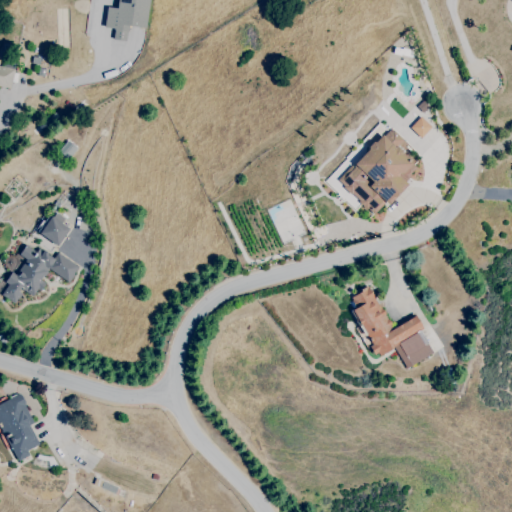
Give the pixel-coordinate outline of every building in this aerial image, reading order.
[(148,0),(118,0),(117,9),(106,7),(103,28),(113,29),(112,40),(125,41),(127,26),(145,29),(148,0)] [(0,86),(10,89),(13,69),(0,66),(0,86)] [(409,128),(420,138),(430,127),(419,117),(409,128)] [(335,179),(372,217),(407,183),(402,178),(421,160),(389,127),(367,149),(361,144),(336,168),(341,172),(335,179)] [(57,247),(68,229),(49,216),(37,234),(57,247)] [(0,291),(0,295),(14,303),(21,290),(34,298),(42,283),(40,282),(47,270),(69,282),(78,266),(56,253),(52,259),(24,244),(18,256),(19,257),(0,291)] [(404,368),(432,355),(414,315),(389,327),(370,287),(349,297),(354,308),(351,309),(374,357),(395,348),(404,368)] [(0,403),(0,429),(15,462),(29,456),(27,451),(40,445),(17,396),(0,403)]
